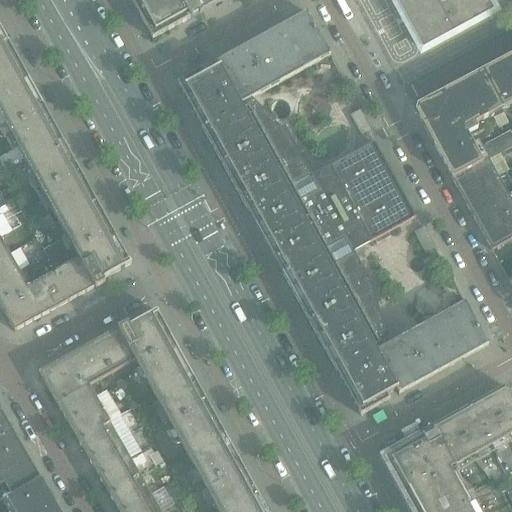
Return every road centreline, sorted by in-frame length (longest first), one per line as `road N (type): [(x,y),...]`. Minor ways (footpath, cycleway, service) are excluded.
road 1 (secondary): [(199,260),(52,0)]
road 2 (secondary): [(339,511),(199,260)]
road 3 (residential): [(388,104),(511,333)]
road 4 (residential): [(2,364),(199,260)]
road 5 (residential): [(85,511),(2,364)]
road 6 (residential): [(511,40),(388,104)]
